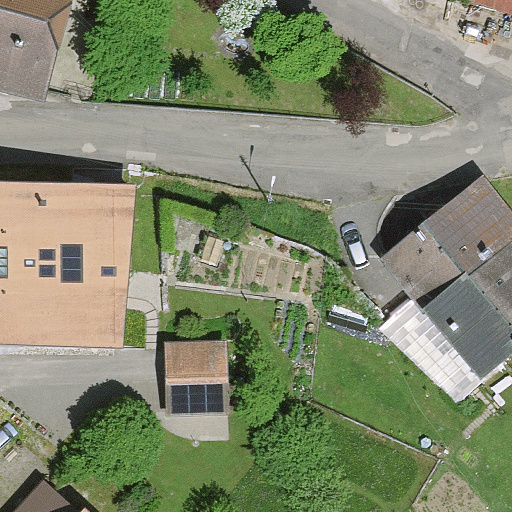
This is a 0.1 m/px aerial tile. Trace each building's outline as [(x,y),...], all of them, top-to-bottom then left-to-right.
[(0,0),(0,92),(43,103),(68,0),(0,0)] [(511,239),(511,216),(477,174),(376,257),(410,298),(376,328),(455,401),(511,349),(511,247),(508,242),(511,239)] [(127,188),(0,190),(0,345),(129,343),(127,188)] [(167,418),(228,415),(224,337),(163,341),(167,418)] [(71,511),(42,485),(16,511),(71,511)]
